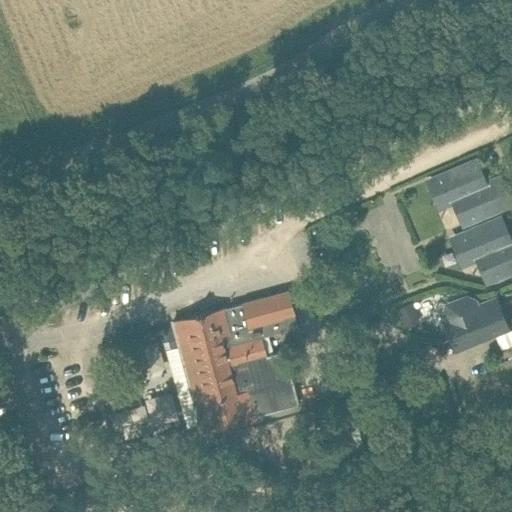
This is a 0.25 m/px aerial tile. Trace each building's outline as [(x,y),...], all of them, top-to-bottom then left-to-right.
[(481,159),(424,182),(438,214),(452,209),(450,204),(494,187),(491,182),(481,159)] [(494,187),(450,204),(452,209),(463,233),(505,213),(511,210),(511,202),(500,177),(491,182),(494,187)] [(511,245),(511,228),(505,213),(449,240),(462,271),(476,266),(474,262),(511,245)] [(511,246),(474,262),(484,289),(511,276),(511,246)] [(197,314),(173,321),(186,369),(178,371),(180,381),(188,378),(200,423),(203,432),(222,426),(257,417),(256,414),(260,413),(281,407),(298,403),(288,367),(283,350),(267,355),(262,336),(286,328),(298,325),(287,289),(276,292),(244,302),(224,308),(224,307),(202,313),(201,311),(197,312),(197,314)] [(443,317),(441,317),(455,352),(509,327),(495,297),(480,305),(477,298),(467,293),(445,302),(441,313),(443,317)] [(170,326),(159,329),(162,341),(173,338),(170,326)] [(172,392),(112,410),(119,432),(179,414),(172,392)]
